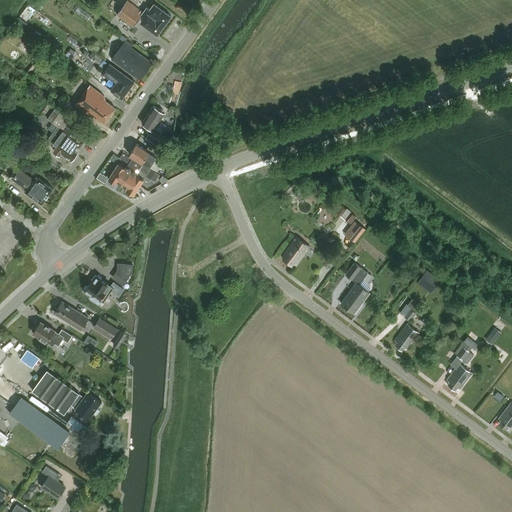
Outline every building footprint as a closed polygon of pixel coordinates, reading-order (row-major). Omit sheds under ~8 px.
[(157,34),(171,15),(154,2),(150,8),(147,6),(143,11),(128,0),(127,0),(117,14),(132,25),(139,17),(141,19),(140,21),(157,34)] [(79,7),(75,12),(87,20),(91,15),(79,7)] [(126,40),(122,44),(111,59),(139,80),(152,63),(131,47),(133,45),(126,40)] [(92,51),(89,56),(100,64),(103,59),(92,51)] [(122,97),(135,81),(110,63),(102,73),(109,78),(110,76),(117,81),(111,89),(122,97)] [(104,122),(115,108),(106,101),(103,96),(89,85),(75,103),(94,118),(96,116),(104,122)] [(154,106),(143,123),(149,127),(147,130),(148,133),(149,134),(157,139),(162,132),(156,128),(158,125),(160,121),(166,114),(164,113),(164,111),(161,109),(159,109),(154,106)] [(55,108),(47,119),(58,126),(47,140),(56,146),(54,150),(60,154),(58,157),(65,161),(69,157),(72,159),(77,151),(76,151),(84,140),(76,134),(77,133),(67,126),(72,120),(55,108)] [(158,125),(156,128),(162,132),(166,125),(160,121),(158,125)] [(9,126),(4,133),(13,140),(18,133),(9,126)] [(157,139),(154,144),(159,148),(163,143),(158,140),(157,139)] [(157,157),(156,156),(137,144),(130,155),(158,172),(162,165),(155,160),(157,157)] [(123,186),(138,161),(133,158),(133,159),(124,153),(121,159),(131,166),(130,168),(128,166),(126,169),(119,164),(109,179),(117,184),(118,182),(123,186)] [(141,170),(143,166),(144,165),(138,161),(123,186),(127,189),(126,190),(134,195),(144,181),(137,176),(138,173),(136,172),(137,170),(140,171),(141,170)] [(143,166),(141,170),(147,174),(150,169),(144,165),(143,166)] [(42,203),(53,188),(35,175),(33,178),(18,167),(11,177),(26,188),(24,190),(42,203)] [(147,174),(146,176),(154,180),(155,181),(159,175),(158,174),(150,169),(147,174)] [(97,178),(104,182),(105,183),(109,178),(100,172),(97,178)] [(342,204),(336,212),(341,216),(347,208),(342,204)] [(350,211),(345,218),(351,223),(356,215),(350,211)] [(356,220),(345,234),(356,242),(367,228),(356,220)] [(296,264),(310,247),(296,237),(283,254),(285,256),(283,259),(291,265),(293,262),(296,264)] [(356,282),(340,302),(354,313),(369,292),(368,292),(358,284),(362,279),(368,272),(354,262),(350,268),(345,274),(356,282)] [(117,263),(117,270),(129,278),(133,272),(133,264),(117,263)] [(427,269),(417,283),(424,288),(429,281),(435,286),(440,280),(427,269)] [(112,291),(119,295),(124,288),(114,281),(110,285),(97,276),(94,281),(93,280),(85,291),(93,297),(91,299),(99,304),(101,300),(105,302),(112,291)] [(362,279),(358,284),(368,292),(371,288),(371,285),(362,279)] [(417,312),(423,305),(413,298),(408,305),(417,312)] [(80,329),(88,317),(61,301),(54,313),(80,329)] [(409,320),(415,313),(409,309),(404,317),(409,320)] [(100,316),(94,326),(113,338),(119,328),(100,316)] [(59,345),(63,339),(67,342),(72,335),(61,328),(58,334),(56,332),(56,331),(52,328),(50,329),(41,322),(38,327),(36,328),(35,330),(35,332),(34,333),(41,338),(40,340),(47,345),(48,343),(53,346),(55,343),(59,345)] [(406,349),(419,333),(407,323),(394,339),(397,342),(395,344),(402,350),(404,347),(406,349)] [(496,327),(487,339),(493,343),(502,332),(496,327)] [(123,330),(114,344),(119,347),(128,333),(123,330)] [(94,346),(97,341),(89,335),(85,340),(94,346)] [(461,344),(454,353),(457,355),(463,347),(468,351),(469,351),(472,347),(471,347),(463,341),(461,343),(461,344)] [(457,355),(462,360),(469,351),(468,351),(463,347),(457,355)] [(462,360),(461,361),(467,363),(473,354),(469,351),(462,360)] [(459,363),(447,379),(449,381),(447,384),(455,390),(457,387),(459,389),(472,372),(459,363)] [(47,370),(32,391),(52,405),(47,412),(66,425),(71,419),(64,414),(70,405),(75,408),(75,409),(89,419),(101,402),(87,392),(83,397),(79,394),(79,393),(47,370)] [(497,392),(494,396),(500,401),(503,396),(497,392)] [(21,397),(9,413),(58,448),(69,432),(21,397)] [(510,428),(511,426),(511,403),(510,402),(498,418),(501,421),(499,423),(506,429),(508,427),(510,428)] [(49,477),(42,488),(58,498),(66,487),(58,482),(53,479),(57,473),(47,466),(43,473),(49,477)]
